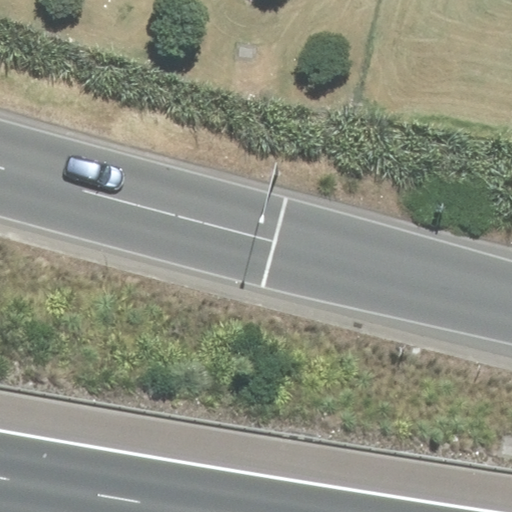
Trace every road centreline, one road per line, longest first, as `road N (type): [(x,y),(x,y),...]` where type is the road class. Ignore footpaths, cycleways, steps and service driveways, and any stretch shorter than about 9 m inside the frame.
road 1 (motorway): [(0,169),(511,313)]
road 2 (motorway): [(0,479),(163,511)]
